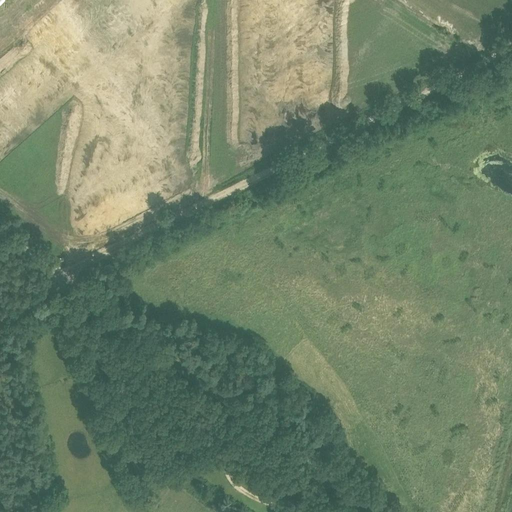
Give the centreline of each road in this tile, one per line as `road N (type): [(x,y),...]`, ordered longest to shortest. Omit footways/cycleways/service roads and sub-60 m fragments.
road 1 (track): [(511,42),(63,278)]
road 2 (unclassified): [(386,511),(0,231)]
road 3 (unknown): [(247,414),(235,444),(242,478),(330,511)]
